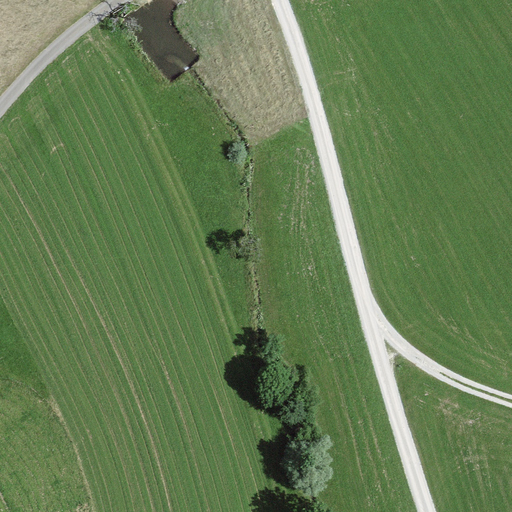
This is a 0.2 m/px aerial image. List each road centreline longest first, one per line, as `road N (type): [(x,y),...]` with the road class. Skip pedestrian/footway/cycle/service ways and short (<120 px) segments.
road 1 (track): [(288,24),(427,511)]
road 2 (track): [(370,323),(443,374),(511,400)]
